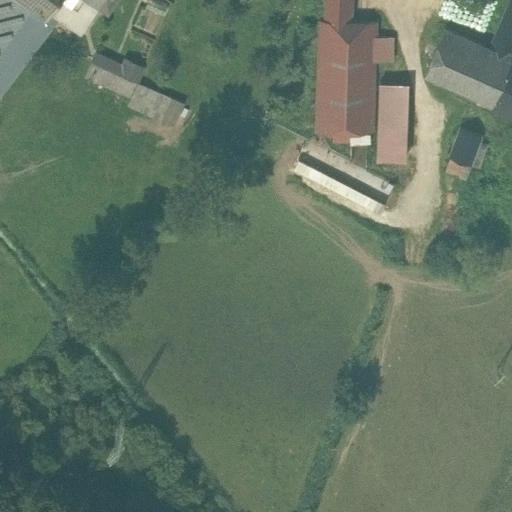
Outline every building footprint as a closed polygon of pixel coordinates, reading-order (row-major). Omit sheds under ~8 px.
[(0,0),(0,36),(23,6),(14,0),(0,0)] [(14,0),(23,6),(39,17),(44,21),(58,0),(14,0)] [(113,0),(58,0),(44,21),(45,22),(55,8),(84,27),(101,1),(109,6),(113,0)] [(326,0),(326,20),(353,21),(354,0),(326,0)] [(511,0),(510,0),(490,46),(511,55),(511,54),(511,0)] [(23,6),(0,36),(0,58),(5,62),(39,17),(23,6)] [(326,20),(321,20),(317,131),(333,131),(352,131),(374,131),(376,60),(377,36),(377,22),(353,21),(326,20)] [(490,46),(446,27),(425,73),(491,102),(511,55),(490,46)] [(135,36),(122,64),(133,69),(145,41),(135,36)] [(393,37),(377,36),(376,60),(392,61),(393,37)] [(511,54),(511,55),(491,102),(494,103),(492,106),(511,115),(511,54)] [(139,79),(93,58),(85,74),(132,95),(139,79)] [(406,82),(381,81),(379,123),(404,123),(406,82)] [(404,123),(379,123),(378,157),(403,158),(404,123)] [(483,133),(461,125),(450,153),(451,153),(472,162),(480,140),(483,133)] [(352,141),(352,131),(333,131),(333,141),(352,141)] [(480,140),(472,162),(479,165),(487,142),(480,140)] [(472,162),(451,153),(445,168),(467,177),(472,162)] [(297,157),(293,165),(377,206),(381,198),(297,157)]
